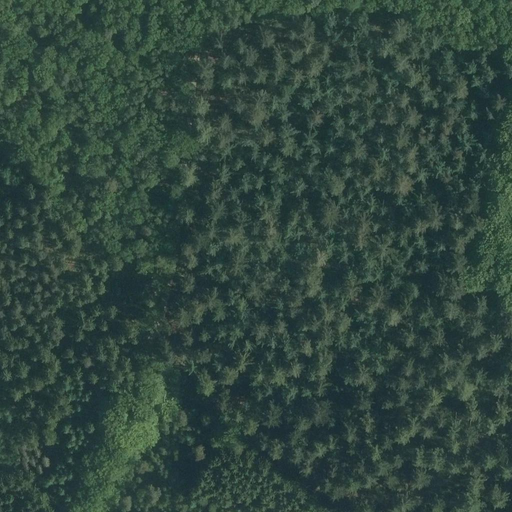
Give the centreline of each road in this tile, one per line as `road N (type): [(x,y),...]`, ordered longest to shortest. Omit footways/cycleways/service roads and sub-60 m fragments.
road 1 (track): [(195,0),(175,261),(85,511)]
road 2 (track): [(367,511),(153,327)]
road 3 (track): [(170,277),(74,217),(0,130)]
